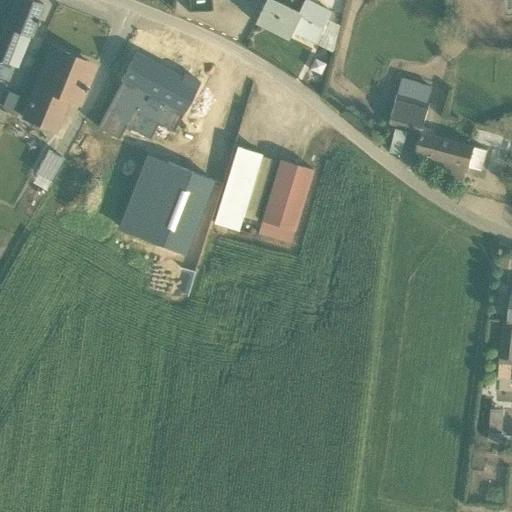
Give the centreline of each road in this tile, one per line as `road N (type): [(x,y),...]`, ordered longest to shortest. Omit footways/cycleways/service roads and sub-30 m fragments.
road 1 (residential): [(107,0),(219,41),(327,117)]
road 2 (track): [(327,117),(477,224),(511,239)]
